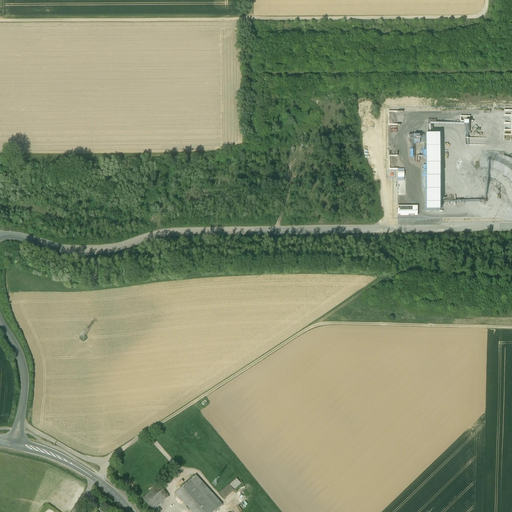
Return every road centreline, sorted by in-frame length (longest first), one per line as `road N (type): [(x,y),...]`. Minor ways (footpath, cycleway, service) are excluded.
road 1 (track): [(511,327),(315,324),(112,457),(72,511)]
road 2 (track): [(0,20),(472,17),(486,0)]
road 3 (secondary): [(0,440),(65,460),(128,511)]
